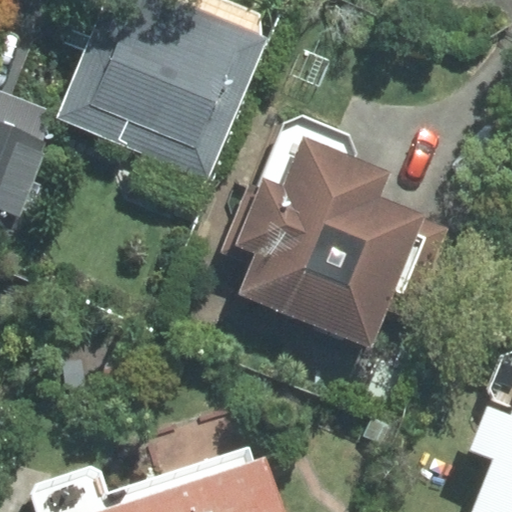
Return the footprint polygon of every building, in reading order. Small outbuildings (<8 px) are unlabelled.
[(194,181),(249,41),(144,0),(82,0),(36,119),(194,181)] [(354,195),(361,175),(334,164),(337,155),(330,137),(281,119),(263,126),(240,184),(233,181),(205,249),(224,257),(208,298),(343,352),(361,305),(402,320),(438,229),(354,195)] [(0,229),(6,232),(41,145),(0,128),(0,229)] [(511,511),(511,344),(510,343),(480,417),(458,407),(440,453),(462,462),(442,511),(511,511)] [(263,511),(245,454),(67,511),(263,511)]
